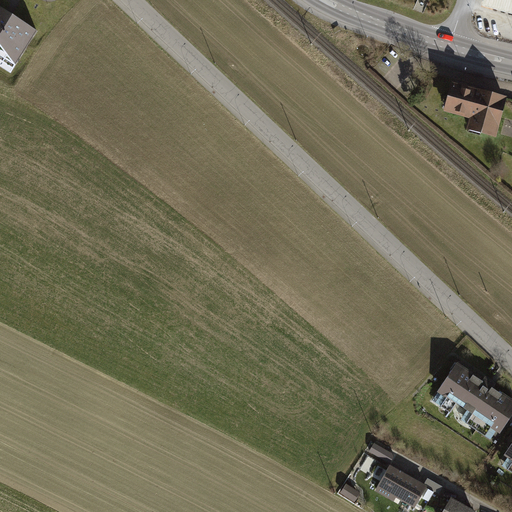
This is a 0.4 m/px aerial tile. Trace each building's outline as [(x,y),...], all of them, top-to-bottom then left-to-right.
[(511,0),(484,0),(482,8),(511,15),(511,0)] [(0,65),(12,73),(38,30),(0,7),(0,65)] [(507,97),(450,80),(441,111),(469,119),(466,129),(495,137),(507,97)] [(481,381),(455,364),(436,392),(499,435),(511,415),(511,402),(492,389),(495,385),(484,377),(481,381)] [(511,443),(503,457),(506,459),(501,467),(511,474),(511,443)] [(426,487),(388,465),(372,491),(391,503),(394,498),(413,509),(426,487)] [(353,503),(359,494),(345,485),(338,494),(353,503)] [(470,511),(450,500),(442,511),(470,511)]
